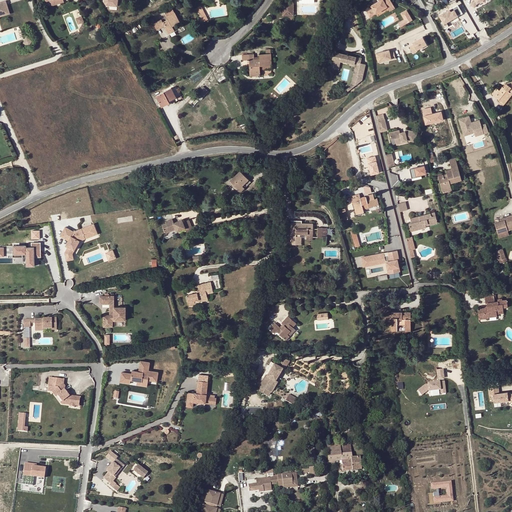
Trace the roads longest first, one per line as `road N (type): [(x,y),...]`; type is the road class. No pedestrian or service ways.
road 1 (tertiary): [(260,152),(188,154),(38,196)]
road 2 (residential): [(66,297),(100,361),(79,511)]
road 3 (residential): [(412,276),(367,98)]
road 4 (residential): [(511,190),(496,135),(454,64)]
road 5 (tertiary): [(262,152),(313,144),(367,98)]
